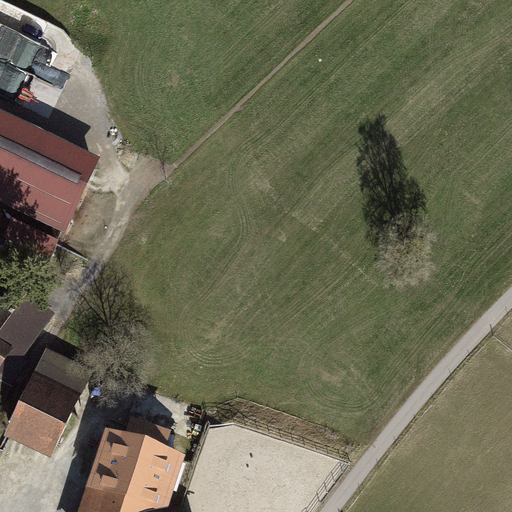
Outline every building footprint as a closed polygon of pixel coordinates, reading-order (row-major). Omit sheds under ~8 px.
[(0,0),(0,91),(23,97),(46,13),(0,0)] [(101,162),(0,113),(0,202),(67,234),(101,162)] [(59,244),(15,224),(9,238),(52,258),(59,244)] [(12,290),(0,305),(0,332),(11,341),(36,307),(12,290)] [(0,377),(19,350),(0,336),(0,377)] [(49,353),(10,441),(55,461),(94,373),(49,353)] [(115,439),(99,490),(166,511),(173,511),(189,463),(115,439)] [(165,511),(99,490),(91,511),(165,511)]
